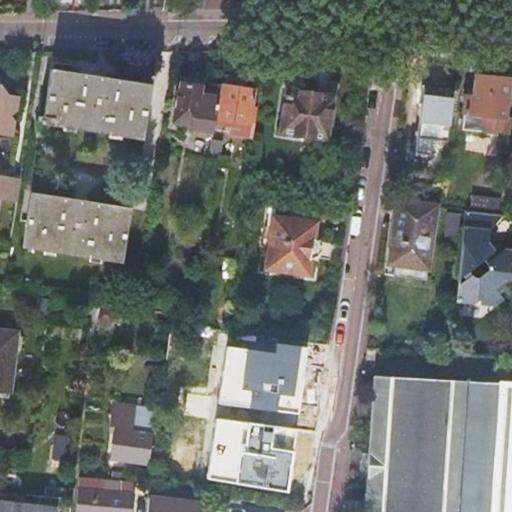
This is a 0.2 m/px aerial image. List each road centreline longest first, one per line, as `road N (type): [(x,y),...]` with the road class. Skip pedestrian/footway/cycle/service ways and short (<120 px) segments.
road 1 (residential): [(320,511),(393,29)]
road 2 (residential): [(241,30),(0,33)]
road 3 (residential): [(393,29),(241,30)]
